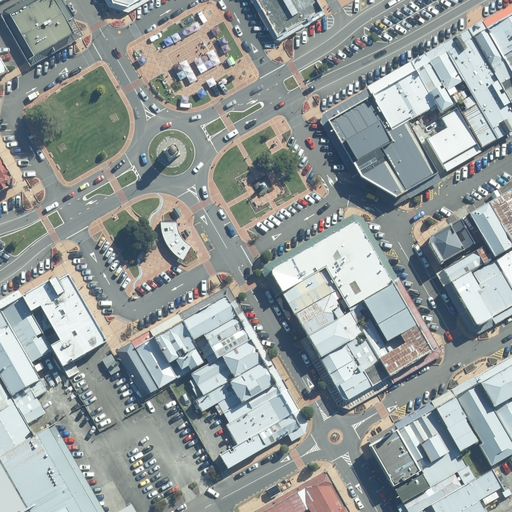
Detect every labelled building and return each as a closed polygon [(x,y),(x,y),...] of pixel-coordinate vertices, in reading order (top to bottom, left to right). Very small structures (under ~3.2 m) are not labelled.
[(2,16),(27,61),(73,34),(53,0),(20,0),(1,11),(2,16)] [(316,0),(258,0),(277,33),(321,8),(316,0)] [(511,51),(511,16),(487,30),(503,56),(511,51)] [(511,100),(511,74),(487,31),(474,38),(511,101),(511,100)] [(498,80),(473,38),(447,53),(472,94),(498,80)] [(511,52),(503,57),(511,72),(511,52)] [(463,81),(446,53),(431,63),(447,90),(463,81)] [(454,106),(430,63),(416,71),(441,113),(454,106)] [(434,104),(415,72),(372,96),(391,128),(434,104)] [(511,104),(498,80),(472,94),(497,138),(511,129),(511,104)] [(396,139),(372,97),(353,108),(363,126),(367,133),(376,150),(396,139)] [(476,105),(472,97),(463,102),(467,110),(476,105)] [(496,139),(476,105),(467,110),(464,112),(462,113),(482,147),(496,139)] [(444,170),(479,149),(454,106),(419,127),(444,170)] [(353,164),(376,150),(367,133),(360,137),(357,133),(353,135),(351,132),(363,126),(353,108),(352,108),(328,121),(353,164)] [(421,113),(427,122),(436,116),(431,108),(421,113)] [(410,189),(439,172),(417,133),(415,134),(414,131),(403,137),(412,154),(405,157),(398,145),(403,142),(401,138),(384,148),(391,159),(401,175),(410,189)] [(174,145),(164,150),(170,161),(180,156),(174,145)] [(395,197),(410,189),(401,175),(396,177),(386,162),(391,159),(384,148),(384,147),(353,165),(360,178),(395,197)] [(0,157),(0,193),(15,184),(0,157)] [(511,237),(511,189),(511,190),(491,202),(511,237)] [(494,253),(511,246),(511,239),(491,202),(470,214),(494,253)] [(177,206),(173,209),(179,218),(183,216),(177,206)] [(478,244),(462,219),(431,236),(429,245),(441,266),(478,244)] [(163,222),(162,222),(162,223),(162,226),(163,229),(163,232),(164,236),(166,241),(168,244),(170,247),(173,250),(177,254),(181,257),(185,259),(192,246),(193,245),(189,242),(187,240),(185,239),(184,237),(182,234),(180,230),(179,228),(179,224),(179,222),(178,222),(163,222)] [(356,222),(273,270),(286,292),(327,268),(351,306),(391,282),(356,222)] [(485,243),(478,231),(472,234),(479,246),(485,243)] [(493,258),(485,245),(442,269),(450,282),(493,258)] [(511,250),(497,259),(511,283),(511,250)] [(511,283),(497,259),(472,274),(482,290),(478,292),(494,318),(497,324),(511,315),(511,283)] [(337,289),(325,270),(282,294),(294,315),(337,289)] [(472,274),(471,272),(453,282),(445,287),(470,331),(480,334),(497,324),(494,318),(478,292),(482,290),(472,274)] [(53,280),(24,298),(31,312),(38,308),(41,313),(35,317),(43,332),(49,328),(58,343),(51,347),(64,368),(106,344),(67,277),(55,284),(53,280)] [(185,318),(197,339),(207,333),(240,314),(245,312),(230,286),(182,312),(185,318)] [(392,286),(366,300),(375,316),(389,343),(402,335),(407,342),(382,358),(391,373),(430,352),(392,286)] [(343,306),(335,293),(294,315),(307,336),(340,317),(335,310),(343,306)] [(51,352),(21,299),(1,310),(31,363),(51,352)] [(151,330),(155,336),(171,363),(179,378),(194,369),(207,362),(206,359),(203,355),(201,351),(199,347),(201,345),(197,339),(185,318),(182,312),(151,330)] [(247,326),(252,324),(245,312),(240,314),(207,333),(197,339),(201,345),(199,347),(201,351),(204,350),(214,345),(247,326)] [(0,313),(0,374),(12,396),(39,381),(0,313)] [(350,313),(308,337),(320,357),(362,333),(350,313)] [(389,343),(375,316),(361,324),(381,358),(382,358),(407,342),(402,335),(389,343)] [(254,338),(258,335),(252,324),(247,326),(214,345),(204,350),(206,353),(203,355),(206,359),(208,358),(210,362),(220,357),(225,354),(254,338)] [(151,330),(132,341),(133,341),(136,347),(161,389),(179,378),(171,363),(155,336),(151,330)] [(362,334),(321,358),(344,398),(349,399),(387,377),(362,334)] [(267,360),(271,357),(258,335),(254,338),(225,354),(220,357),(210,362),(191,373),(195,378),(191,381),(194,387),(193,388),(199,398),(232,380),(238,377),(267,360)] [(136,347),(133,341),(116,350),(135,383),(132,385),(136,392),(139,390),(144,399),(161,389),(136,347)] [(121,370),(112,354),(103,359),(112,375),(121,370)] [(511,355),(477,376),(481,382),(496,408),(511,435),(511,355)] [(279,382),(284,379),(271,357),(267,360),(238,377),(232,380),(199,398),(197,400),(204,411),(214,405),(221,416),(224,414),(245,402),(278,383),(279,382)] [(79,372),(74,363),(64,368),(70,377),(79,372)] [(477,376),(455,388),(458,395),(471,415),(469,417),(483,440),(484,442),(480,445),(493,466),(511,454),(511,435),(496,408),(481,382),(477,376)] [(283,392),(289,389),(284,379),(279,382),(278,383),(245,402),(224,414),(229,423),(283,392)] [(0,380),(0,411),(13,403),(0,380)] [(46,393),(39,381),(12,396),(28,424),(45,415),(35,398),(46,393)] [(458,395),(455,388),(432,401),(436,408),(461,452),(483,440),(469,417),(471,415),(458,395)] [(295,412),(301,409),(289,389),(283,392),(229,423),(227,425),(238,445),(262,432),(295,412)] [(34,437),(14,404),(0,411),(0,511),(133,511),(130,506),(119,511),(102,511),(54,425),(34,437)] [(295,412),(262,432),(270,446),(290,434),(294,441),(307,433),(309,423),(301,409),(295,412)] [(436,410),(401,429),(424,471),(425,474),(431,485),(467,466),(436,410)] [(401,429),(372,446),(395,488),(424,471),(401,429)] [(270,446),(262,432),(238,445),(221,454),(229,468),(270,446)] [(432,486),(403,502),(408,511),(416,511),(476,478),(469,465),(432,486)] [(487,511),(480,500),(503,487),(492,469),(417,511),(487,511)] [(351,511),(327,471),(254,511),(351,511)] [(425,474),(391,493),(398,505),(403,502),(432,486),(431,485),(425,474)]
